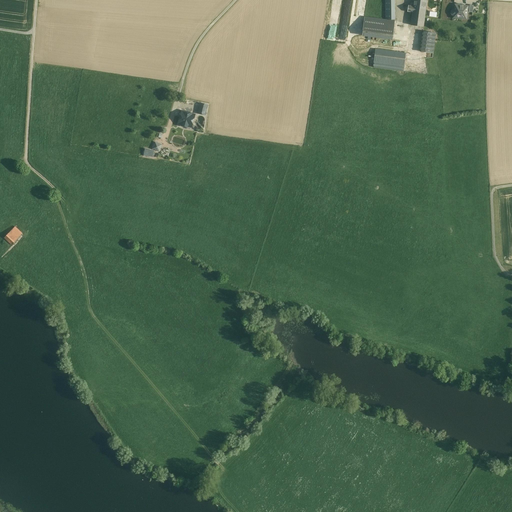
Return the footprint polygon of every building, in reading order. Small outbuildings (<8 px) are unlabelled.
[(393,0),(385,0),(385,9),(394,9),(393,0)] [(426,0),(413,0),(413,6),(408,5),(407,12),(412,12),(416,13),(417,9),(425,10),(426,0)] [(467,7),(455,5),(455,10),(454,10),(453,11),(452,11),(452,12),(452,13),(452,14),(453,15),(454,15),(461,16),(461,18),(466,19),(467,7)] [(394,9),(385,9),(385,20),(394,20),(394,9)] [(425,10),(417,9),(416,13),(412,12),(411,25),(423,27),(425,10)] [(385,20),(384,20),(365,17),(363,35),(392,39),(394,20),(385,20)] [(435,33),(423,32),(420,51),(433,53),(435,33)] [(405,53),(375,48),(373,60),(403,64),(405,53)] [(403,64),(373,60),(372,66),(402,71),(403,64)] [(207,105),(201,103),(198,113),(205,115),(207,105)] [(195,115),(182,111),(179,123),(183,124),(182,125),(183,126),(186,127),(187,127),(187,126),(191,127),(195,115)] [(161,145),(155,143),(153,149),(159,151),(161,145)] [(15,226),(6,236),(13,243),(22,233),(15,226)] [(13,243),(6,236),(4,238),(11,245),(13,243)]
